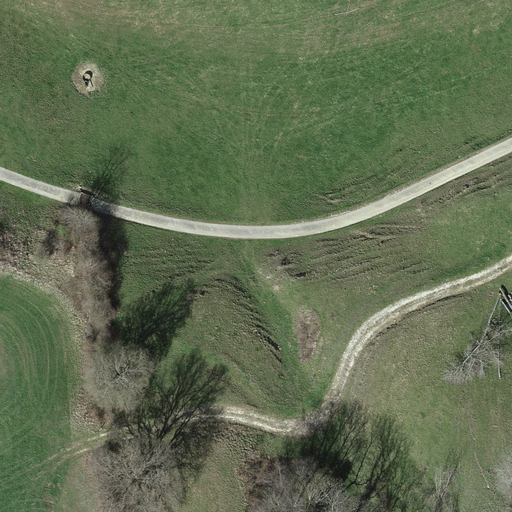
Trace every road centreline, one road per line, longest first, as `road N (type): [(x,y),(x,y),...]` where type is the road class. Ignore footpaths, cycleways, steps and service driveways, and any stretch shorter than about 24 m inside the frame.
road 1 (track): [(511,144),(358,214),(259,232),(138,216),(0,173)]
road 2 (track): [(511,260),(378,320),(353,349),(330,404),(307,424),(177,415),(72,450)]
